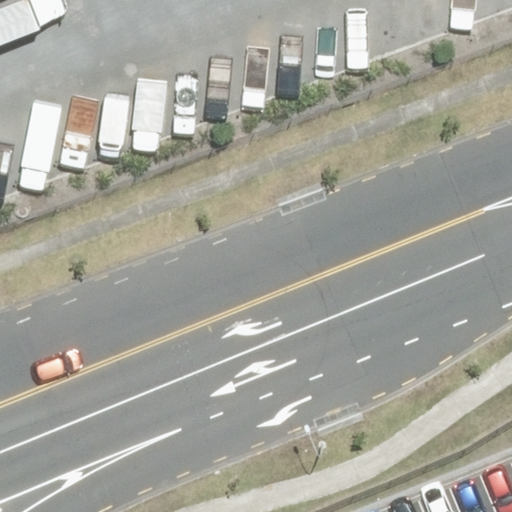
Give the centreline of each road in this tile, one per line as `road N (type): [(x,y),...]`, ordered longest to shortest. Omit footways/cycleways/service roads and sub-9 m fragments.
road 1 (unclassified): [(167,348),(511,218)]
road 2 (primary): [(167,348),(91,457),(41,511)]
road 3 (unclassified): [(0,409),(167,348)]
road 4 (primary): [(0,370),(167,348)]
